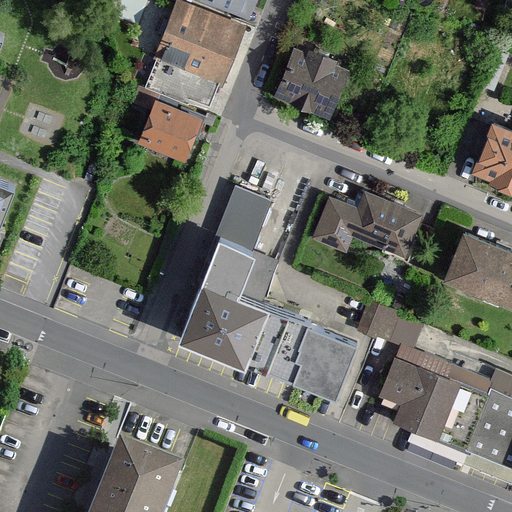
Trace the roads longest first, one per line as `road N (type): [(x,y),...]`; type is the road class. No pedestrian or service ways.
road 1 (residential): [(494,511),(137,369)]
road 2 (residential): [(231,109),(511,216)]
road 3 (residential): [(137,369),(231,109)]
road 4 (residential): [(137,369),(0,314)]
